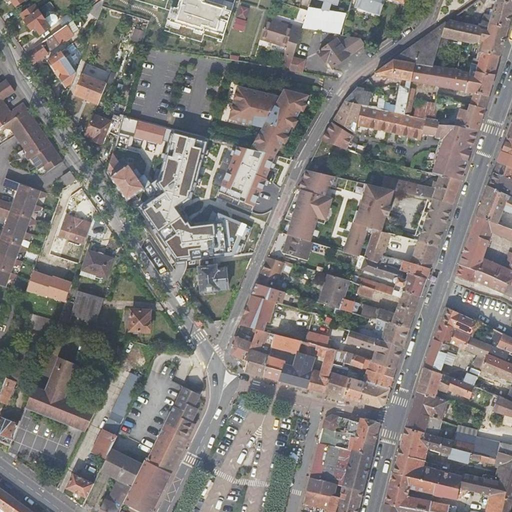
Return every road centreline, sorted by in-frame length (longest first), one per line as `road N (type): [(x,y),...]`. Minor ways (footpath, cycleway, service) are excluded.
road 1 (unclassified): [(434,0),(423,26),(340,93),(304,154),(216,366)]
road 2 (tertiary): [(396,420),(511,82)]
road 3 (residential): [(75,160),(123,219),(216,366)]
road 4 (residential): [(0,40),(75,160)]
